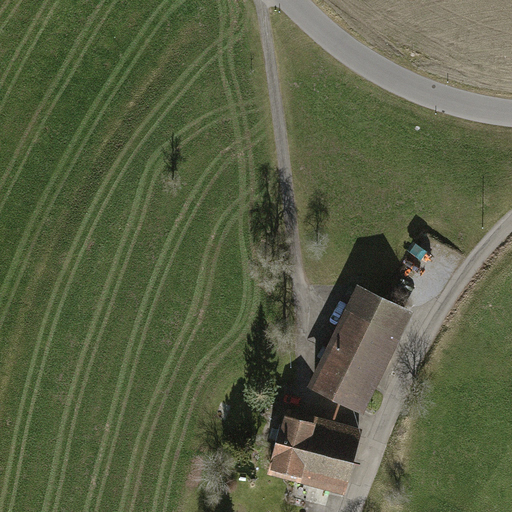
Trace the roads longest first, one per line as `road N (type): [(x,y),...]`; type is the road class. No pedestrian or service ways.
road 1 (track): [(263,0),(306,359),(303,392),(317,407),(385,431)]
road 2 (unclassified): [(354,511),(427,339),(511,222)]
road 3 (unclassified): [(511,115),(459,107),(389,76),(291,0)]
